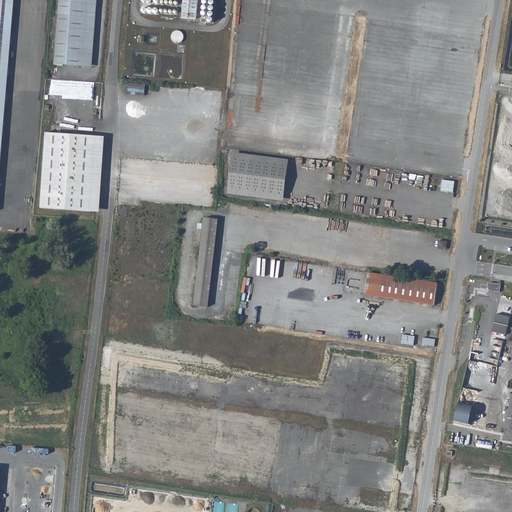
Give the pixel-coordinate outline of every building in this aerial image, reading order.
[(0,0),(0,160),(3,117),(12,0),(0,0)] [(97,0),(60,0),(55,66),(92,69),(97,0)] [(195,0),(180,0),(179,18),(194,19),(195,0)] [(183,42),(183,31),(173,31),(173,42),(183,42)] [(132,94),(141,95),(142,85),(126,83),(124,94),(129,94),(129,92),(132,92),(132,94)] [(150,108),(146,160),(213,166),(217,114),(150,108)] [(88,212),(92,137),(43,134),(38,209),(88,212)] [(92,137),(88,212),(96,213),(101,138),(92,137)] [(287,163),(232,156),(228,191),(283,198),(287,163)] [(454,182),(442,180),(441,191),(453,192),(454,182)] [(202,217),(189,304),(203,306),(216,219),(202,217)] [(371,274),(367,297),(381,299),(384,276),(371,274)] [(381,299),(436,306),(439,284),(384,276),(381,299)] [(502,283),(490,282),(490,290),(501,291),(502,283)] [(493,331),(507,334),(511,316),(497,313),(493,331)] [(436,345),(439,328),(432,327),(431,332),(425,331),(422,349),(435,351),(436,345)] [(403,334),(402,343),(414,344),(415,335),(403,334)] [(204,349),(105,335),(100,374),(198,388),(204,349)] [(397,458),(409,460),(411,444),(374,439),(372,454),(383,456),(383,453),(398,455),(397,458)] [(363,504),(406,511),(408,496),(365,489),(363,504)] [(11,494),(11,503),(21,504),(21,495),(11,494)] [(25,497),(23,511),(34,511),(36,498),(25,497)]
